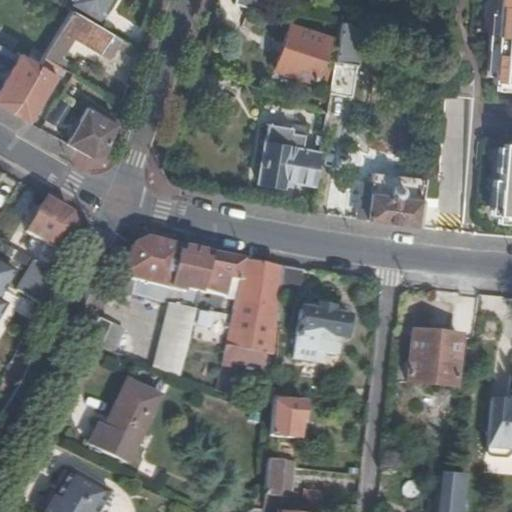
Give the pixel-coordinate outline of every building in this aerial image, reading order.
[(96,29),(112,0),(64,0),(60,7),(68,12),(96,29)] [(267,0),(238,0),(237,4),(264,12),(267,0)] [(497,80),(504,0),(501,0),(493,80),(497,80)] [(511,0),(504,0),(497,80),(511,81),(511,0)] [(68,12),(56,32),(55,33),(69,40),(96,57),(99,53),(107,57),(117,41),(96,29),(68,12)] [(39,35),(25,61),(36,67),(41,59),(55,33),(56,32),(39,23),(34,33),(39,35)] [(341,23),(330,93),(351,96),(363,26),(341,23)] [(277,69),(317,81),(329,39),(290,27),(277,69)] [(55,33),(41,59),(62,71),(64,66),(57,61),(69,40),(55,33)] [(104,62),(107,57),(99,53),(96,57),(104,62)] [(17,56),(0,83),(0,107),(9,113),(36,67),(25,61),(17,56)] [(62,71),(70,76),(73,71),(64,66),(62,71)] [(36,67),(9,113),(26,123),(54,78),(36,67)] [(196,76),(190,94),(219,103),(224,87),(196,76)] [(83,111),(64,145),(87,158),(103,152),(115,121),(96,110),(93,115),(83,111)] [(285,180),(315,184),(321,149),(303,147),(305,134),(292,132),(292,127),(268,123),(260,182),(284,186),(285,180)] [(511,140),(503,140),(499,213),(511,214),(511,140)] [(370,219),(421,226),(426,180),(376,173),(375,182),(370,219)] [(370,219),(375,182),(363,181),(358,218),(370,219)] [(66,214),(41,200),(33,214),(30,219),(22,234),(62,256),(74,229),(66,214)] [(198,296),(208,254),(146,241),(131,247),(112,292),(169,307),(152,371),(169,377),(177,380),(198,296)] [(280,294),(282,268),(259,265),(208,254),(198,296),(234,305),(225,349),(274,359),(280,294)] [(33,264),(17,292),(38,305),(54,276),(33,264)] [(0,267),(0,314),(4,308),(0,305),(0,289),(10,273),(0,267)] [(300,271),(282,268),(280,294),(297,296),(300,271)] [(316,312),(300,309),(293,348),(334,354),(336,340),(343,341),(344,338),(351,337),(352,326),(351,322),(347,320),(347,316),(331,314),(332,308),(318,305),(316,312)] [(194,335),(220,337),(223,313),(197,310),(194,335)] [(110,328),(99,322),(87,347),(98,351),(110,328)] [(110,328),(98,351),(118,358),(121,352),(113,348),(120,333),(110,328)] [(460,340),(413,335),(408,383),(455,388),(460,340)] [(88,445),(126,464),(158,399),(124,383),(103,429),(97,428),(88,445)] [(511,398),(491,397),(486,445),(490,450),(501,451),(505,447),(511,447),(511,398)] [(269,414),(266,437),(295,440),(297,424),(299,424),(302,405),(270,402),(269,414)] [(264,459),(261,497),(293,500),(295,492),(288,491),(290,470),(290,462),(264,459)] [(50,491),(37,511),(101,511),(111,495),(71,471),(56,495),(50,491)] [(460,511),(463,477),(442,475),(436,474),(432,511),(460,511)] [(307,502),(317,503),(325,504),(325,495),(308,493),(307,502)] [(316,511),(317,503),(307,502),(293,500),(261,497),(259,511),(316,511)]
